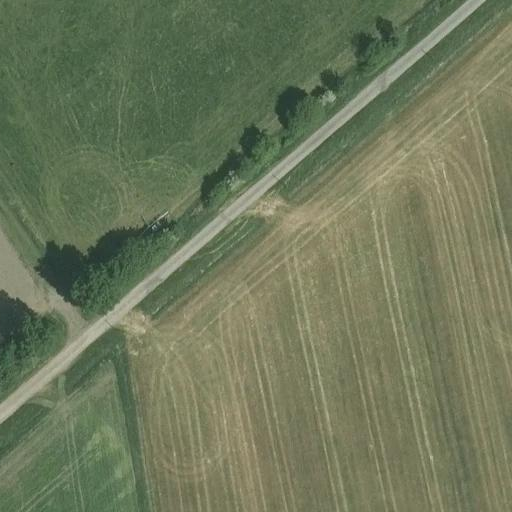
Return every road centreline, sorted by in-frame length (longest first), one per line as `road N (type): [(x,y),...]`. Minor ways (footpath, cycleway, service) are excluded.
road 1 (unclassified): [(0,416),(478,0)]
road 2 (track): [(0,190),(91,336)]
